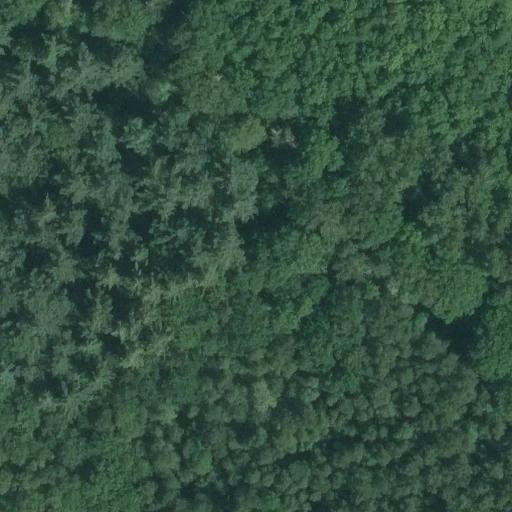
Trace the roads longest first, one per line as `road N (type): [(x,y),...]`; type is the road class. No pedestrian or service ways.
road 1 (unclassified): [(384,228),(130,0)]
road 2 (track): [(384,228),(511,356)]
